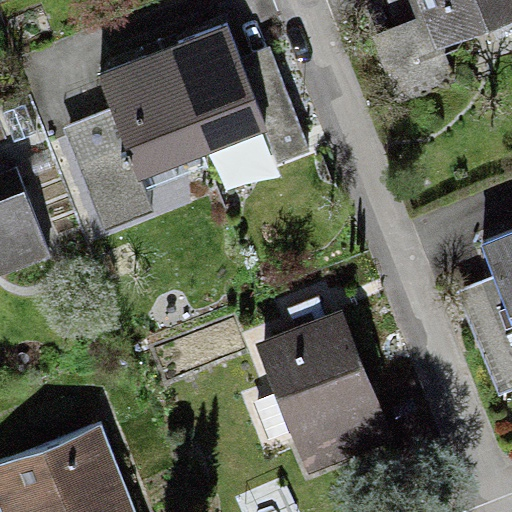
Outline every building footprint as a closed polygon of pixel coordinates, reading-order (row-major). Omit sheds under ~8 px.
[(511,0),(417,0),(430,38),(511,8),(511,0)] [(161,44),(198,147),(289,114),(270,59),(239,70),(222,22),(161,44)] [(198,147),(161,44),(99,67),(119,120),(75,136),(92,185),(198,147)] [(9,162),(0,165),(0,269),(44,252),(9,162)] [(511,222),(479,235),(499,287),(464,300),(483,350),(511,339),(511,222)] [(340,303),(251,335),(299,468),(388,437),(340,303)] [(129,511),(95,421),(0,457),(0,511),(129,511)]
